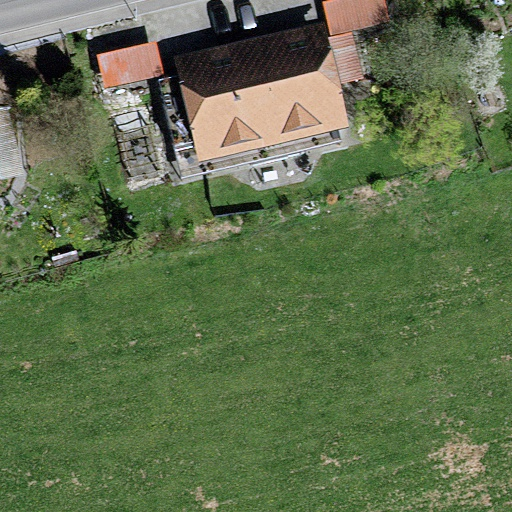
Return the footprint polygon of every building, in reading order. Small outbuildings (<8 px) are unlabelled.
[(170,60),(178,99),(161,102),(173,160),(194,155),(197,169),(348,138),(331,54),(355,50),(352,36),(389,28),(383,0),(341,0),(319,5),(324,28),(170,60)] [(163,78),(156,46),(94,58),(101,91),(163,78)] [(261,191),(270,185),(272,175),(266,166),(256,164),(247,169),(244,180),(250,189),(261,191)] [(292,188),(306,186),(304,172),(290,174),(292,188)] [(236,209),(244,207),(248,200),(247,192),(240,187),(231,189),(227,196),(229,204),(236,209)]
